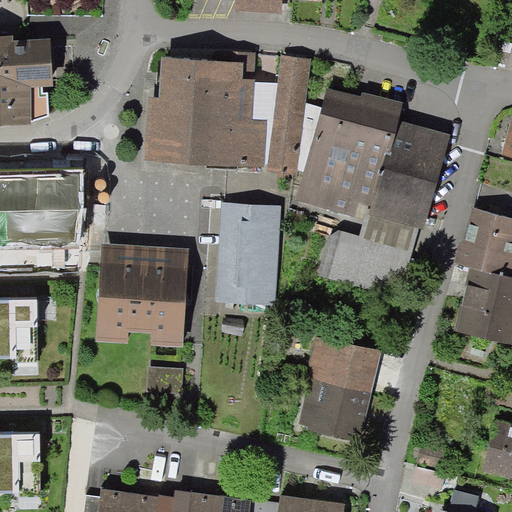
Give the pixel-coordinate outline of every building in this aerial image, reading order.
[(26,0),(27,14),(101,15),(102,0),(26,0)] [(0,125),(25,125),(47,118),(45,94),(25,95),(25,84),(46,84),(46,44),(25,44),(8,44),(8,39),(0,39),(0,125)] [(244,61),(162,56),(160,98),(148,97),(144,161),(264,168),(265,164),(267,119),(252,119),(254,82),(254,80),(243,80),(244,61)] [(311,60),(282,56),(278,82),(268,164),(267,171),(297,175),(297,168),(306,103),(311,60)] [(268,164),(278,82),(254,82),(252,119),(267,119),(265,164),(268,164)] [(360,97),(328,88),(322,107),(304,171),(296,200),(365,219),(360,236),(329,227),(315,276),(398,300),(419,228),(423,229),(450,134),(399,120),(404,103),(361,91),(360,97)] [(322,107),(306,103),(297,168),(304,171),(322,107)] [(511,121),(510,121),(501,154),(511,157),(511,121)] [(270,210),(231,207),(225,296),(264,298),(270,210)] [(511,219),(472,209),(457,264),(470,267),(454,327),(511,342),(511,219)] [(185,265),(99,259),(93,337),(124,339),(125,327),(149,329),(149,341),(180,343),(185,265)] [(37,361),(37,354),(36,297),(0,297),(0,355),(15,355),(15,361),(37,361)] [(244,318),(223,317),(222,333),(242,335),(244,318)] [(300,424),(353,437),(374,351),(316,337),(304,388),(309,389),(300,424)] [(145,388),(177,390),(178,369),(147,367),(145,388)] [(511,427),(493,423),(481,468),(511,476),(511,427)] [(39,495),(39,489),(38,431),(0,431),(0,489),(17,489),(18,496),(39,495)] [(125,511),(128,496),(83,490),(80,511),(125,511)] [(174,493),(173,502),(171,511),(217,511),(219,499),(174,493)] [(171,511),(173,502),(128,496),(125,511),(171,511)] [(308,511),(309,503),(265,497),(264,505),(262,511),(308,511)] [(262,511),(264,505),(219,499),(217,511),(262,511)] [(339,511),(341,507),(309,503),(308,511),(339,511)]
